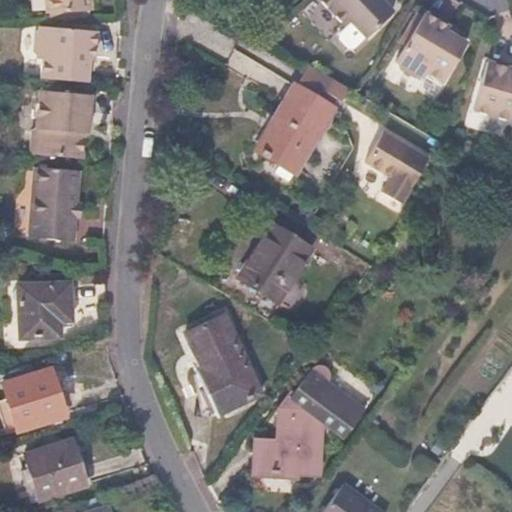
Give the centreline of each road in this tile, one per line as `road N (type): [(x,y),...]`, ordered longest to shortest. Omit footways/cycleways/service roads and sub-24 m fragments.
road 1 (residential): [(147,0),(127,196),(124,326),(139,394),(199,511)]
road 2 (unknown): [(406,511),(482,404),(511,381)]
